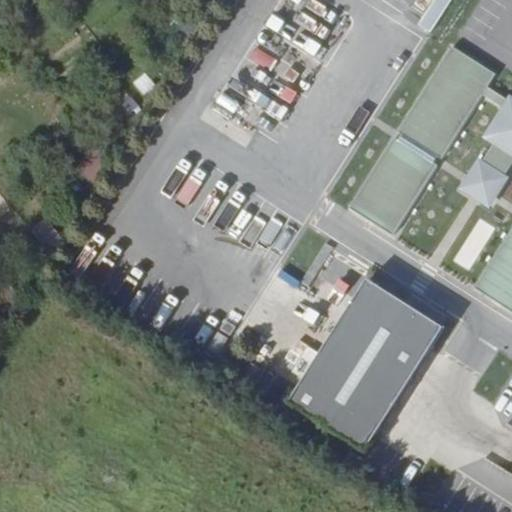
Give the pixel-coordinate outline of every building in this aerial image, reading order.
[(494,75),(450,47),(396,131),(401,134),(398,139),(393,136),(349,206),(392,233),(437,164),(432,161),(434,156),(439,159),(481,95),(486,86),(494,75)] [(486,86),(481,95),(499,106),(505,97),(486,86)] [(511,95),(507,93),(505,97),(499,106),(480,136),(490,142),(480,159),(475,156),(456,187),(488,207),(507,176),(503,173),(511,158),(511,95)] [(75,173),(94,184),(108,157),(89,147),(75,173)] [(265,251),(281,226),(258,211),(242,236),(265,251)] [(45,218),(29,230),(46,251),(61,238),(45,218)] [(475,219),(466,238),(481,245),(490,226),(475,219)] [(511,223),(473,285),(511,310),(511,223)] [(286,402),(363,452),(442,328),(365,279),(286,402)]
